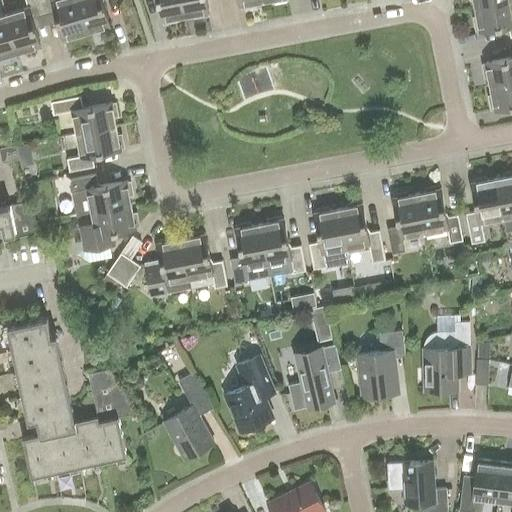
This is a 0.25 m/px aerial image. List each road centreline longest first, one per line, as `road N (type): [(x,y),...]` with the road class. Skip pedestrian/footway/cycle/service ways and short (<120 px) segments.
road 1 (residential): [(143,63),(419,13),(441,37),(458,143)]
road 2 (residential): [(143,63),(165,174),(192,196),(458,143)]
road 3 (residential): [(165,511),(212,484),(344,438)]
road 4 (residential): [(344,438),(407,428),(511,429)]
road 5 (residential): [(0,100),(143,63)]
